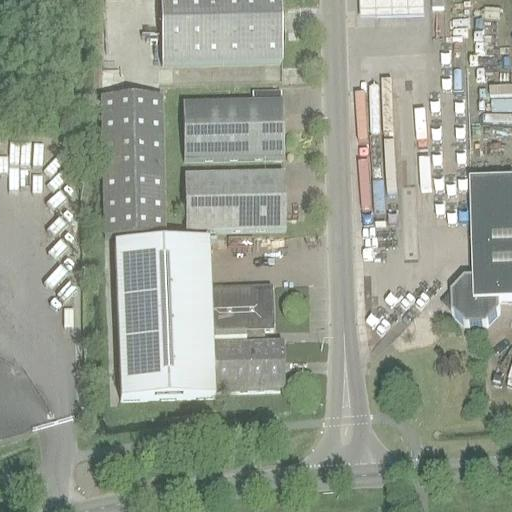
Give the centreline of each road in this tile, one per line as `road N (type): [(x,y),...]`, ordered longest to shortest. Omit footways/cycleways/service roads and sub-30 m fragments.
road 1 (unclassified): [(349,477),(332,0)]
road 2 (tertiary): [(349,477),(187,491),(76,511)]
road 3 (tertiary): [(511,466),(349,477)]
